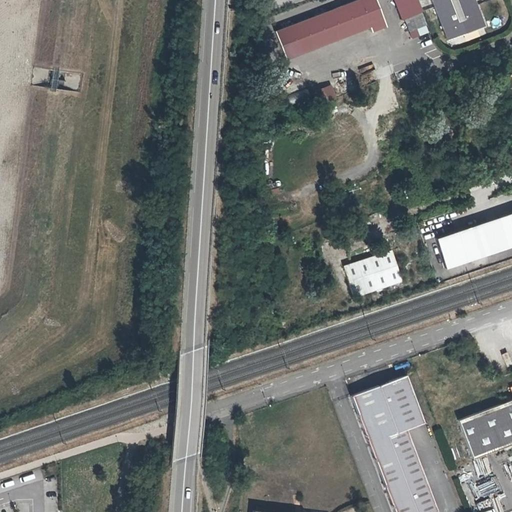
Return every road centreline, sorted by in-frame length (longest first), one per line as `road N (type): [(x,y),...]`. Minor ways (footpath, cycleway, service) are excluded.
road 1 (primary): [(180,511),(214,0)]
road 2 (unclassified): [(262,388),(511,306)]
road 3 (unknown): [(511,35),(447,65),(376,51),(303,79)]
